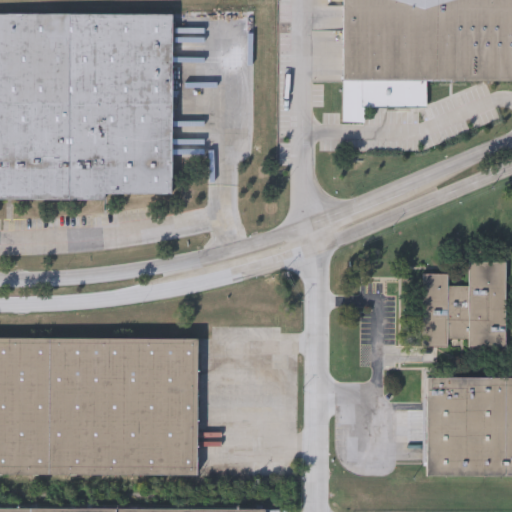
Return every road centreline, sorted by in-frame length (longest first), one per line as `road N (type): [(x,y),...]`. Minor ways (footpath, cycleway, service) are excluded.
road 1 (tertiary): [(0,304),(132,299),(226,281),(511,169)]
road 2 (tertiary): [(308,222),(217,254),(132,270),(0,278)]
road 3 (residential): [(316,511),(318,302),(308,222)]
